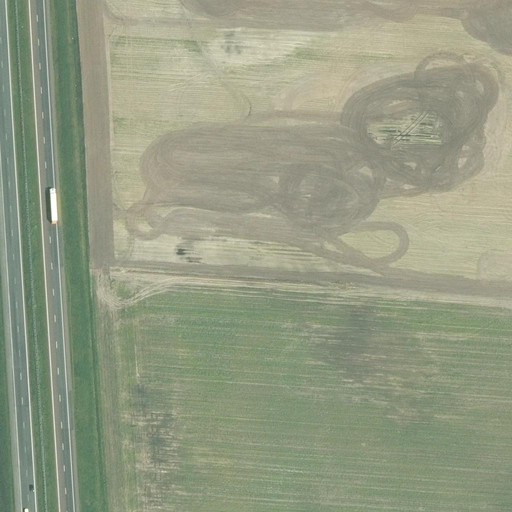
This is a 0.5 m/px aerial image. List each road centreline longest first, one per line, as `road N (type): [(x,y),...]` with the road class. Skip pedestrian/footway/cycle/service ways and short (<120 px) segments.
road 1 (motorway): [(67,511),(35,0)]
road 2 (motorway): [(0,8),(28,511)]
